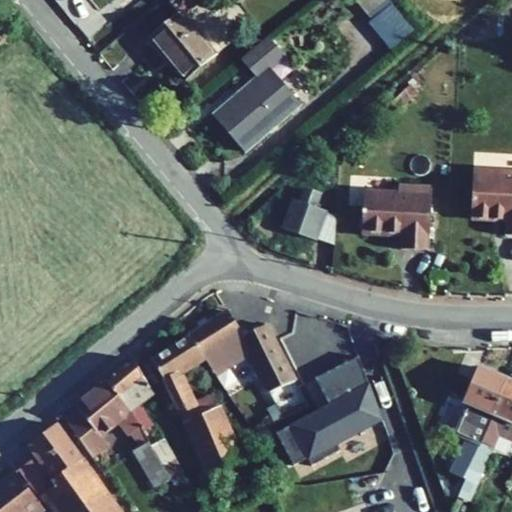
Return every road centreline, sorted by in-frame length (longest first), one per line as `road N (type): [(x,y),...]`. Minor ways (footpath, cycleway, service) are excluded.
road 1 (residential): [(234,246),(29,0)]
road 2 (track): [(444,23),(214,223)]
road 3 (residential): [(234,246),(0,441)]
road 4 (residential): [(234,246),(278,277),(380,306),(511,316)]
